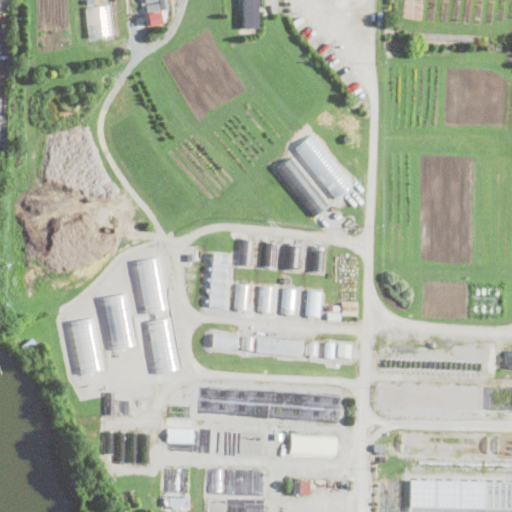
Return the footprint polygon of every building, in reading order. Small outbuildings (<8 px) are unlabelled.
[(257,0),(257,27),(242,27),(242,0),(257,0)] [(159,9),(146,11),(145,4),(158,1),(159,9)] [(341,107),(337,110),(332,104),(336,101),(341,107)] [(328,205),(315,216),(276,169),(290,158),(328,205)] [(253,240),(251,266),(238,265),(239,239),(253,240)] [(278,243),(275,268),(261,267),(264,242),(278,243)] [(301,245),(299,270),(284,268),(286,244),(301,245)] [(325,247),(323,272),(309,271),(311,246),(325,247)] [(228,254),(223,308),(207,306),(212,253),(228,254)] [(249,285),(248,310),(234,309),(236,284),(249,285)] [(273,287),(271,312),(257,311),(259,286),(273,287)] [(296,289),(294,314),(280,313),(282,288),(296,289)] [(321,291),(319,316),(305,315),(307,290),(321,291)] [(104,295),(111,346),(133,343),(126,292),(104,295)] [(356,302),(356,315),(341,315),(341,301),(356,302)] [(340,312),(340,320),(327,319),(328,311),(340,312)] [(102,369),(93,317),(71,320),(80,373),(102,369)] [(237,336),(236,349),(211,346),(213,333),(237,336)] [(316,343),(315,356),(241,350),(242,336),(316,343)] [(37,344),(25,353),(20,345),(32,337),(37,344)] [(334,341),(333,356),(322,356),(323,341),(334,341)] [(350,343),(348,356),(335,354),(337,341),(350,343)] [(511,350),(511,370),(503,370),(503,350),(511,350)] [(114,391),(113,414),(104,414),(105,390),(114,391)] [(129,398),(129,414),(117,413),(118,398),(129,398)] [(189,406),(189,416),(167,416),(168,405),(189,406)] [(124,429),(123,460),(114,459),(115,429),(124,429)] [(113,430),(113,453),(103,453),(103,430),(113,430)] [(136,430),(135,461),(126,461),(127,430),(136,430)] [(149,430),(148,462),(139,461),(141,430),(149,430)] [(336,435),(335,454),(289,451),(290,432),(336,435)] [(511,436),(511,453),(402,451),(402,435),(511,436)] [(265,474),(264,498),(211,497),(211,473),(265,474)] [(309,478),(308,493),(293,493),(294,479),(299,479),(299,478),(309,478)] [(511,511),(410,511),(410,480),(511,482),(511,511)] [(181,498),(181,509),(170,509),(170,506),(163,506),(163,498),(181,498)]
